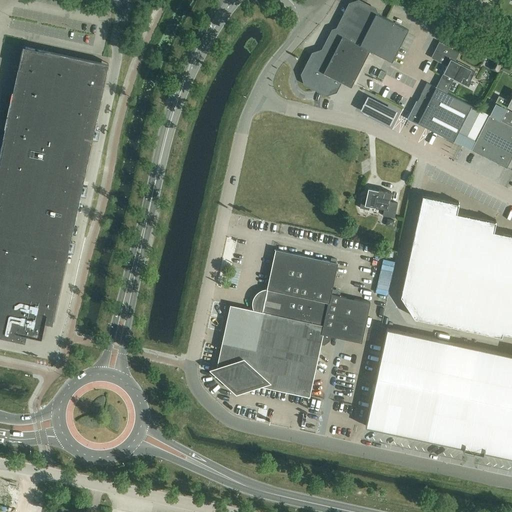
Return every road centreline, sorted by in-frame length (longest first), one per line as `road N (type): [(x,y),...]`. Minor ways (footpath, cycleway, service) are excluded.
road 1 (residential): [(121,0),(116,63),(58,330),(36,351),(0,344)]
road 2 (unclassified): [(511,484),(244,426),(195,387),(191,361)]
road 3 (unclassified): [(253,100),(191,361)]
road 4 (residential): [(286,107),(372,128),(511,199)]
road 5 (tertiary): [(120,379),(164,140)]
road 6 (tertiary): [(164,140),(100,374)]
road 7 (unclassified): [(0,466),(219,511)]
road 8 (tertiary): [(164,140),(197,51),(231,0)]
road 9 (secondary): [(217,474),(345,511)]
